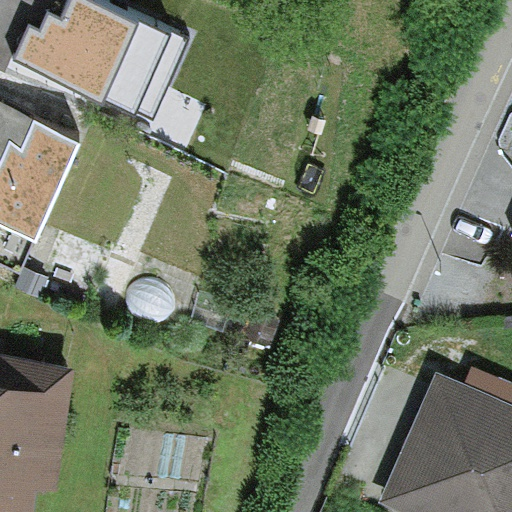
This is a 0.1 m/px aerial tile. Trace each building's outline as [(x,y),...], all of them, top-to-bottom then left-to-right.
[(137,24),(89,0),(69,0),(61,16),(47,9),(39,26),(27,20),(7,62),(103,108),(106,103),(137,118),(139,114),(154,121),(195,37),(170,24),(167,31),(140,18),(137,24)] [(74,135),(0,106),(0,261),(15,269),(74,135)] [(70,365),(0,356),(0,511),(24,511),(29,478),(56,481),(70,365)] [(511,382),(473,366),(465,385),(511,405),(511,382)] [(511,511),(511,405),(465,385),(436,372),(379,502),(402,511),(511,511)]
